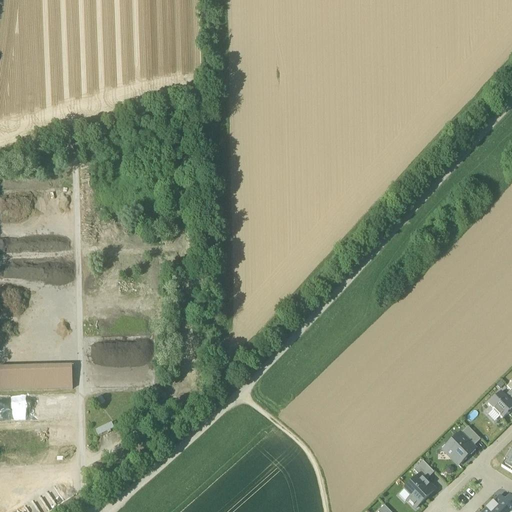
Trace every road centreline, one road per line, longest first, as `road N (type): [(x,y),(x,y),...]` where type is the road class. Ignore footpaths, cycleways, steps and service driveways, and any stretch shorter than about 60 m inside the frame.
road 1 (track): [(242,391),(511,102)]
road 2 (track): [(104,511),(242,391)]
road 3 (track): [(325,511),(315,462),(242,391)]
